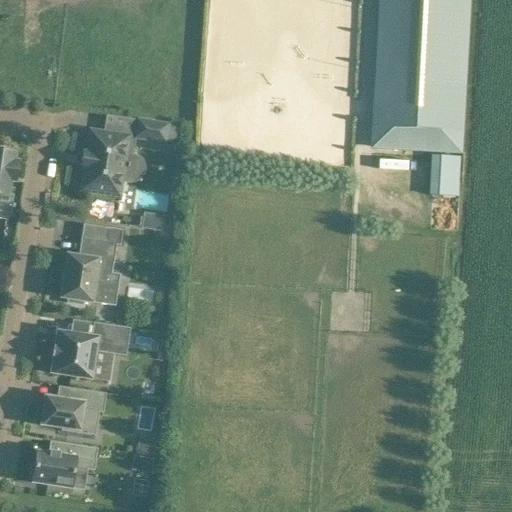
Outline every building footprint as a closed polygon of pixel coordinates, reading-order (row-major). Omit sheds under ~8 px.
[(382,0),(375,148),(461,152),(468,0),(382,0)] [(134,139),(164,143),(167,125),(137,120),(134,139)] [(83,169),(79,192),(119,198),(128,137),(89,130),(85,153),(81,153),(79,168),(83,169)] [(14,183),(17,162),(13,161),(14,154),(10,153),(10,149),(0,148),(0,195),(7,196),(9,182),(14,183)] [(390,168),(390,158),(373,158),(373,167),(390,168)] [(142,213),(142,229),(169,230),(170,214),(142,213)] [(66,255),(64,269),(59,299),(68,300),(67,303),(81,305),(82,302),(100,305),(107,263),(112,264),(115,245),(119,246),(122,231),(82,225),(78,257),(66,255)] [(50,374),(91,380),(95,352),(125,357),(129,329),(92,324),(90,337),(56,332),(54,347),(52,347),(50,359),(52,359),(50,374)] [(161,371),(135,367),(132,385),(158,389),(161,371)] [(102,413),(105,394),(57,387),(56,399),(44,397),(39,426),(61,429),(60,432),(79,435),(82,410),(102,413)] [(34,461),(34,465),(30,465),(28,479),(31,480),(31,483),(70,489),(74,468),(93,472),(97,449),(49,442),(47,454),(39,453),(35,452),(34,461)] [(139,442),(137,455),(154,457),(156,445),(139,442)] [(137,458),(135,471),(154,474),(156,460),(137,458)]
